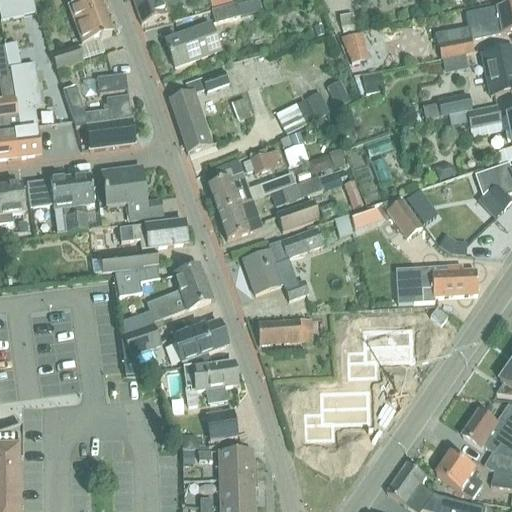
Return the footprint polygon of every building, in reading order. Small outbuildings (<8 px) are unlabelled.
[(31,0),(0,0),(0,22),(0,25),(36,17),(31,0)] [(130,0),(141,28),(160,21),(165,18),(178,14),(180,9),(176,0),(130,0)] [(51,1),(35,6),(40,21),(55,17),(51,1)] [(82,48),(92,44),(111,38),(98,1),(68,11),(82,48)] [(253,4),(237,8),(241,21),(256,17),(253,4)] [(236,7),(211,14),(214,27),(239,21),(236,7)] [(496,12),(465,18),(468,34),(470,46),(485,42),(510,37),(511,36),(511,8),(504,10),(496,12)] [(353,17),(339,20),(341,34),(355,32),(353,17)] [(174,72),(193,65),(220,55),(211,29),(180,40),(180,39),(165,44),(174,72)] [(440,63),(443,63),(462,59),(473,57),(468,34),(435,41),(440,63)] [(3,48),(5,55),(8,72),(9,72),(21,70),(16,46),(3,48)] [(78,50),(51,59),(56,75),(83,66),(78,50)] [(511,52),(481,59),(490,100),(510,96),(510,97),(511,96),(511,52)] [(0,55),(0,76),(9,75),(8,72),(5,55),(0,55)] [(16,102),(18,116),(18,119),(20,131),(22,146),(14,147),(16,162),(41,159),(36,117),(34,110),(39,109),(32,68),(21,70),(9,72),(14,102),(16,102)] [(187,158),(206,152),(212,149),(194,98),(205,94),(206,98),(228,90),(223,75),(201,83),(201,84),(185,90),(187,98),(169,104),(187,158)] [(381,76),(361,80),(365,99),(385,95),(381,76)] [(125,80),(96,84),(99,99),(127,96),(125,80)] [(340,86),(328,92),(338,112),(350,106),(340,86)] [(62,95),(69,115),(82,111),(75,90),(62,95)] [(319,97),(306,104),(316,124),(329,118),(319,97)] [(441,120),(471,114),(468,99),(436,106),(437,108),(422,112),(425,126),(442,122),(441,120)] [(89,155),(134,149),(128,101),(106,104),(107,115),(84,118),(89,155)] [(0,103),(0,118),(18,116),(16,102),(14,102),(0,103)] [(238,126),(251,121),(244,102),(231,107),(238,126)] [(304,104),(276,119),(286,139),(314,125),(304,104)] [(470,131),(500,125),(497,110),(467,115),(470,131)] [(0,133),(20,131),(18,119),(18,116),(0,118),(0,133)] [(22,146),(20,131),(0,133),(0,163),(16,162),(14,147),(22,146)] [(341,149),(350,150),(355,142),(351,135),(343,134),(337,141),(341,149)] [(293,150),(303,146),(299,137),(290,141),(293,150)] [(279,145),(282,152),(291,148),(288,141),(279,145)] [(269,175),(282,170),(277,155),(250,165),(255,180),(269,175)] [(327,159),(305,167),(310,179),(332,171),(327,159)] [(342,159),(330,164),(333,173),(345,169),(342,159)] [(438,185),(456,179),(454,171),(447,168),(434,173),(438,185)] [(500,183),(510,180),(511,187),(511,169),(507,171),(507,169),(496,173),(500,183)] [(460,191),(472,189),(468,171),(456,174),(460,191)] [(141,172),(101,178),(106,213),(125,211),(127,225),(129,225),(161,221),(159,205),(145,207),(141,172)] [(483,185),(486,196),(504,214),(511,206),(511,204),(499,191),(493,173),(486,176),(488,183),(483,185)] [(323,194),(323,196),(342,189),(338,176),(319,183),(319,182),(281,196),(285,208),(323,194)] [(207,190),(217,218),(251,205),(242,178),(207,190)] [(85,209),(93,208),(90,179),(70,182),(77,235),(88,234),(85,209)] [(291,179),(260,190),(263,200),(294,189),(291,179)] [(77,235),(70,182),(50,184),(50,185),(45,186),(45,185),(27,187),(29,207),(29,211),(53,208),(57,238),(67,237),(77,235)] [(343,188),(352,213),(362,209),(353,185),(343,188)] [(4,192),(0,192),(0,229),(12,228),(11,218),(24,216),(23,208),(21,188),(4,190),(4,192)] [(438,219),(420,194),(405,205),(424,230),(438,219)] [(504,214),(486,196),(477,205),(495,223),(504,214)] [(399,202),(380,208),(385,215),(401,204),(399,202)] [(400,235),(405,243),(421,232),(401,204),(385,215),(394,228),(400,235)] [(227,245),(246,239),(261,233),(251,205),(217,218),(227,245)] [(334,207),(317,212),(321,223),(338,217),(334,207)] [(312,208),(278,220),(283,234),(317,222),(312,208)] [(376,212),(351,221),(354,232),(383,222),(376,212)] [(334,222),(339,241),(351,238),(347,219),(334,222)] [(25,226),(18,227),(19,238),(27,237),(25,226)] [(183,226),(145,231),(131,233),(131,231),(118,233),(120,247),(132,245),(139,245),(141,255),(186,249),(183,226)] [(242,264),(255,300),(283,290),(276,270),(289,266),(288,263),(324,251),(318,234),(282,246),(282,245),(269,250),(270,255),(242,264)] [(102,279),(156,272),(156,270),(154,256),(90,265),(92,279),(101,277),(102,279)] [(198,271),(179,278),(176,279),(181,295),(165,300),(146,308),(153,327),(171,320),(211,306),(198,271)] [(431,278),(431,283),(433,303),(477,300),(476,275),(462,276),(462,271),(447,271),(447,277),(431,278)] [(158,284),(156,272),(114,280),(118,303),(141,298),(139,288),(158,284)] [(289,305),(308,297),(303,285),(284,292),(289,305)] [(121,325),(123,341),(137,336),(132,321),(121,325)] [(311,323),(257,327),(259,350),(313,346),(311,323)] [(203,328),(184,334),(169,340),(180,368),(197,362),(227,351),(218,326),(204,331),(203,328)] [(122,342),(129,360),(160,349),(152,330),(137,336),(123,341),(122,342)] [(417,333),(370,333),(366,333),(367,354),(349,356),(349,381),(384,380),(384,366),(418,366),(417,333)] [(233,367),(183,374),(186,393),(190,392),(190,397),(237,390),(233,367)] [(511,370),(501,386),(511,393),(511,370)] [(305,421),(306,443),(331,443),(331,426),(371,426),(371,392),(321,394),(322,420),(305,421)] [(233,415),(206,419),(210,445),(237,440),(233,415)] [(511,454),(511,440),(498,431),(499,430),(480,417),(473,428),(469,426),(462,436),(466,438),(463,442),(482,454),(484,450),(494,458),(486,471),(495,477),(511,478),(511,460),(497,457),(502,449),(508,454),(509,452),(511,454)] [(18,511),(18,461),(23,461),(22,431),(0,438),(0,511),(18,511)] [(196,441),(183,441),(183,453),(197,452),(196,441)] [(218,456),(219,484),(253,483),(252,455),(218,456)] [(199,466),(211,465),(210,456),(198,456),(199,466)] [(196,457),(183,457),(184,469),(196,468),(196,457)] [(437,480),(454,491),(462,497),(463,496),(472,502),(482,487),(476,483),(480,478),(452,458),(437,480)] [(421,489),(427,481),(409,468),(387,498),(407,511),(482,511),(437,500),(435,499),(421,489)] [(511,478),(495,477),(491,491),(511,493),(511,478)] [(254,510),(253,483),(219,484),(220,511),(254,510)] [(200,511),(212,511),(212,503),(200,503),(200,511)]
